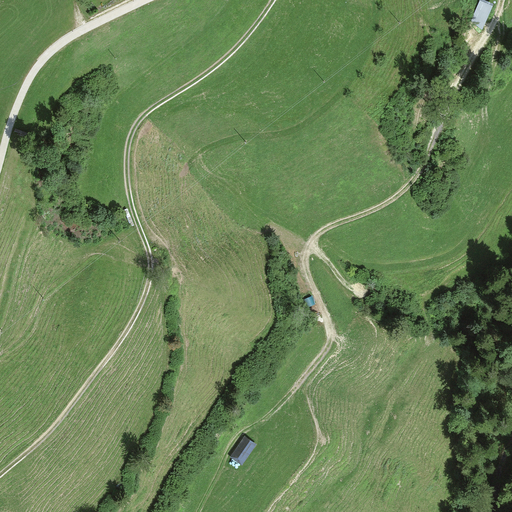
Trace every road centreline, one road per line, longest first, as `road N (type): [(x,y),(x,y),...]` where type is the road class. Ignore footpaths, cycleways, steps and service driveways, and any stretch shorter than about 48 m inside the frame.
road 1 (track): [(502,0),(419,172),(398,194),(328,227),(308,246),(328,344),(284,400),(235,440),(198,511)]
road 2 (track): [(0,475),(60,419),(146,291),(149,254),(127,179),(134,127),(233,50),(273,0)]
road 3 (track): [(0,162),(39,62),(66,39),(144,0)]
